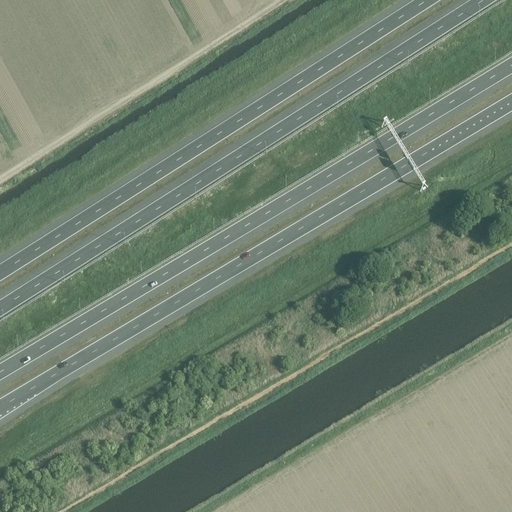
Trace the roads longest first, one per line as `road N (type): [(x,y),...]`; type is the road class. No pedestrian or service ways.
road 1 (motorway): [(0,371),(511,64)]
road 2 (motorway): [(0,407),(511,101)]
road 3 (motorway): [(484,0),(0,307)]
road 4 (motorway): [(426,0),(0,272)]
